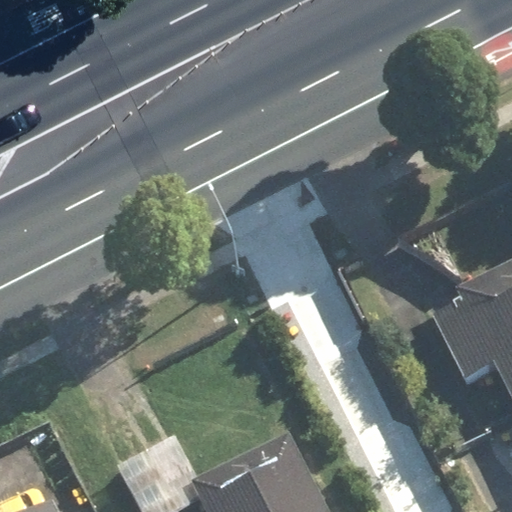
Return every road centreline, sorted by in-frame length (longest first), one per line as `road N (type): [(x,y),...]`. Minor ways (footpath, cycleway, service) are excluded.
road 1 (primary): [(496,0),(0,251)]
road 2 (primary): [(0,91),(178,0)]
